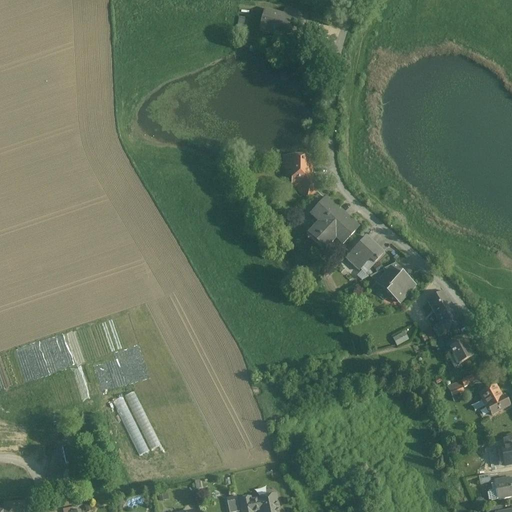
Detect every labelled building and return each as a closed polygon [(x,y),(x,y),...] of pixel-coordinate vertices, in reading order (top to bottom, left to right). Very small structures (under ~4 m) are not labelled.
[(286,16),(264,10),(259,31),(286,39),(290,24),(291,18),(286,16)] [(298,13),(288,11),(286,16),(291,18),(296,19),(298,13)] [(296,19),(291,18),(290,24),(298,26),(299,20),(296,19)] [(304,157),(302,159),(297,159),(296,157),(285,157),(283,159),(283,167),(285,169),(292,169),(293,170),(293,176),(295,178),(310,178),(310,168),(312,166),(312,159),(311,158),(304,157)] [(315,183),(310,186),(296,186),(302,195),(306,193),(308,196),(310,197),(319,191),(319,189),(315,183)] [(344,218),(325,200),(311,215),(311,216),(312,215),(321,223),(336,235),(344,243),(342,244),(343,245),(358,229),(346,217),(344,218)] [(321,223),(311,234),(325,247),(336,235),(321,223)] [(383,254),(366,238),(346,260),(359,272),(370,260),(374,264),(383,254)] [(392,247),(386,253),(396,261),(401,255),(392,247)] [(377,273),(383,270),(379,263),(373,266),(377,273)] [(404,273),(395,265),(383,271),(386,276),(388,280),(390,277),(396,282),(401,277),(404,273)] [(396,282),(390,277),(388,280),(386,276),(382,279),(371,290),(384,301),(389,296),(398,304),(407,294),(409,295),(414,289),(401,277),(396,282)] [(444,293),(427,302),(440,326),(433,330),(438,338),(464,323),(460,315),(457,316),(444,293)] [(430,329),(425,332),(430,342),(435,339),(430,329)] [(397,346),(409,340),(404,331),(392,338),(397,346)] [(424,332),(420,334),(424,342),(429,340),(424,332)] [(442,340),(430,343),(432,349),(443,347),(442,340)] [(464,342),(450,350),(450,351),(451,350),(453,354),(451,355),(452,356),(453,355),(458,365),(458,366),(473,359),(472,358),(465,343),(464,342)] [(471,376),(461,382),(464,388),(475,383),(471,376)] [(461,386),(449,391),(454,402),(458,400),(456,395),(464,392),(461,386)] [(502,400),(495,387),(479,395),(486,408),(487,408),(491,416),(509,407),(504,399),(502,400)] [(74,445),(62,448),(66,464),(78,462),(74,445)] [(490,445),(474,451),(478,460),(494,453),(490,445)] [(511,446),(503,448),(506,463),(511,461),(511,446)] [(503,448),(496,449),(499,464),(506,463),(503,448)] [(78,479),(78,476),(78,473),(76,470),(74,468),(71,468),(68,468),(65,470),(63,473),(63,476),(63,479),(65,481),(68,483),(71,483),(74,483),(76,481),(78,479)] [(489,475),(478,477),(480,485),(490,483),(489,475)] [(511,480),(506,481),(505,478),(494,481),(498,501),(511,497),(511,480)] [(239,511),(236,497),(226,499),(228,511),(239,511)] [(268,498),(258,500),(258,501),(252,502),(253,511),(278,511),(276,499),(269,501),(268,498)] [(251,499),(239,501),(241,511),(253,511),(252,502),(251,499)]
